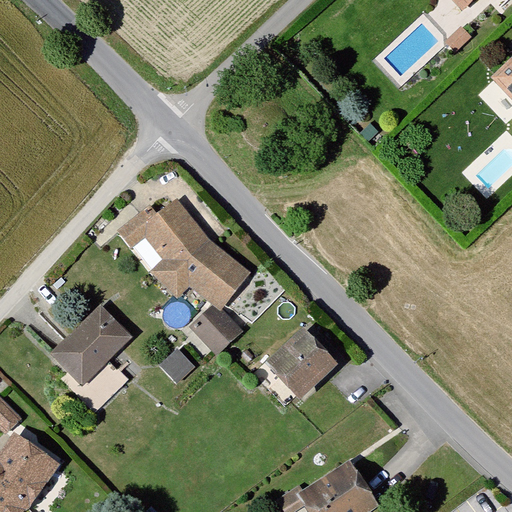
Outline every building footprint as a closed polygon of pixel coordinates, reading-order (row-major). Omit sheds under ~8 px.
[(456,0),(467,10),(477,0),(456,0)] [(473,37),(463,28),(446,45),(455,54),(473,37)] [(511,64),(498,79),(511,92),(511,64)] [(212,243),(181,201),(156,220),(148,212),(120,234),(136,252),(149,241),(165,261),(153,273),(181,300),(190,291),(228,313),(250,276),(212,243)] [(103,307),(53,353),(87,389),(136,343),(103,307)] [(228,313),(213,311),(193,330),(217,358),(245,334),(228,313)] [(308,330),(272,366),(308,401),(343,366),(308,330)] [(23,422),(0,399),(0,430),(7,438),(23,422)] [(0,459),(0,511),(28,511),(33,509),(59,463),(16,438),(0,459)] [(355,465),(301,498),(309,511),(373,511),(381,507),(355,465)]
